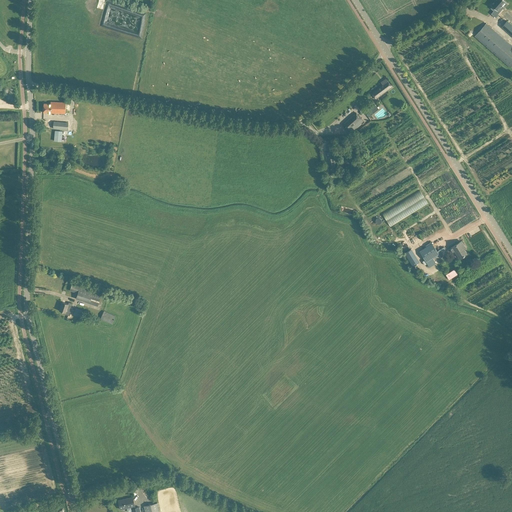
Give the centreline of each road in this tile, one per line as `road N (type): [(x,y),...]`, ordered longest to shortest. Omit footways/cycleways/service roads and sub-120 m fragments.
road 1 (tertiary): [(71,494),(27,312),(29,84)]
road 2 (unclassified): [(302,120),(228,122),(29,84)]
road 3 (tertiary): [(511,252),(386,50)]
road 4 (unclassified): [(71,494),(166,473),(245,511)]
